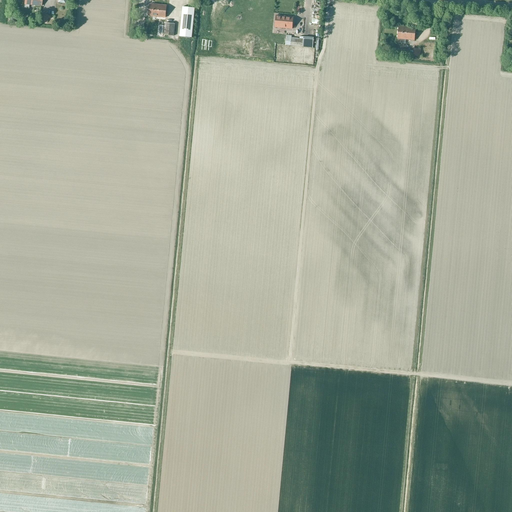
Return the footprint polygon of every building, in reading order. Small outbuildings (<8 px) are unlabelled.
[(149,16),(166,18),(167,5),(150,3),(149,16)] [(180,36),(192,37),(195,8),(183,7),(180,36)] [(275,28),(292,29),(293,16),(276,15),(275,28)] [(164,35),(174,36),(175,24),(165,23),(164,35)] [(404,40),(415,41),(416,29),(399,27),(398,39),(400,39),(400,43),(404,44),(404,40)] [(291,38),(291,36),(286,36),(286,46),(313,48),(314,37),(304,36),(303,39),(291,38)]
